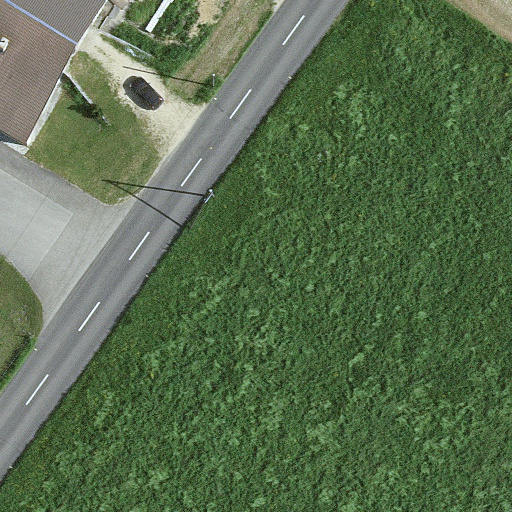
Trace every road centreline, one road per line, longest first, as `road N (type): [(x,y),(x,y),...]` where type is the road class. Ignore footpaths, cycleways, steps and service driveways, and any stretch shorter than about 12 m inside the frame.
road 1 (tertiary): [(314,0),(0,439)]
road 2 (track): [(105,291),(0,227)]
